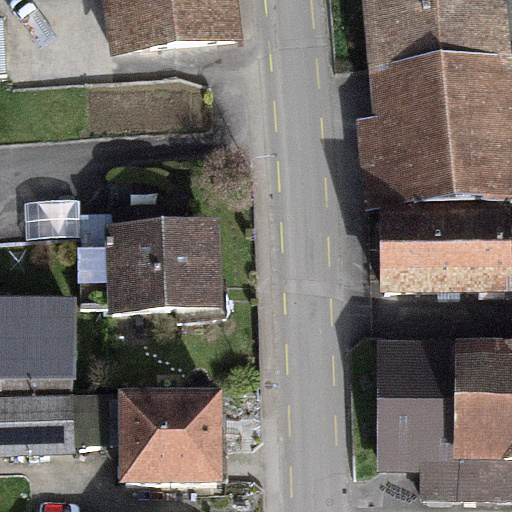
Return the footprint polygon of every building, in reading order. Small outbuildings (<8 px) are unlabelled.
[(111,0),(117,64),(227,56),(222,0),(111,0)] [(511,0),(371,0),(379,141),(365,141),(368,216),(410,214),(411,234),(511,233),(510,209),(511,209),(511,0)] [(411,234),(390,234),(391,311),(511,309),(511,251),(511,233),(411,234)] [(219,249),(112,249),(112,323),(218,323),(219,249)] [(77,321),(0,320),(0,393),(77,394),(77,321)] [(511,367),(383,367),(382,475),(430,475),(430,509),(511,509),(511,367)] [(76,421),(0,420),(0,461),(75,462),(76,421)] [(225,421),(130,421),(130,504),(224,505),(225,421)]
